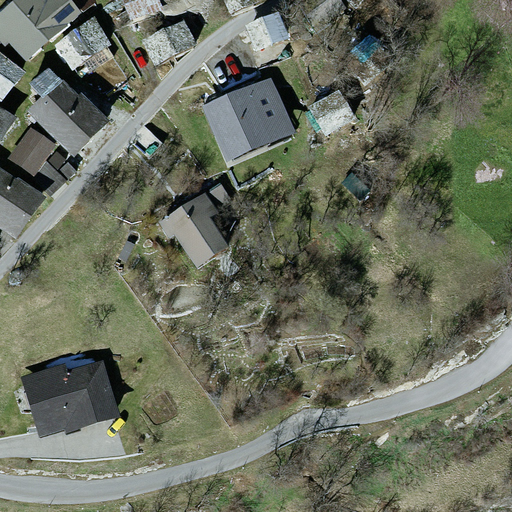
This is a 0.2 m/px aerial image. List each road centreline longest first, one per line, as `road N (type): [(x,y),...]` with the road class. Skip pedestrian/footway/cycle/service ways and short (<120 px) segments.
road 1 (unclassified): [(0,483),(90,495),(185,475),(301,428),(435,394),(491,357),(511,331)]
road 2 (residential): [(0,272),(201,52),(284,0)]
